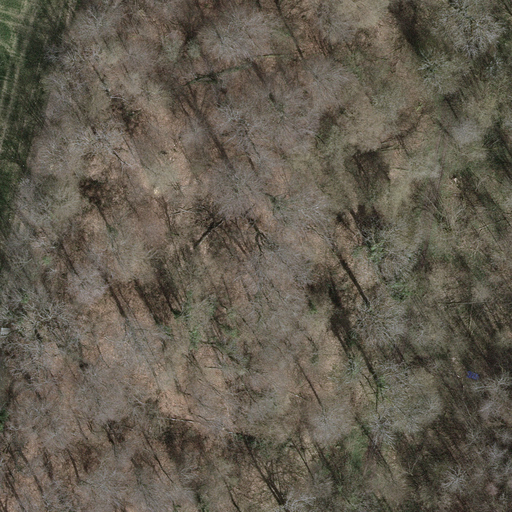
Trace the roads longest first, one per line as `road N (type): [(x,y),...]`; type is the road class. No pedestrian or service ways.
road 1 (track): [(396,511),(457,210),(510,0)]
road 2 (track): [(103,0),(83,196),(0,445)]
